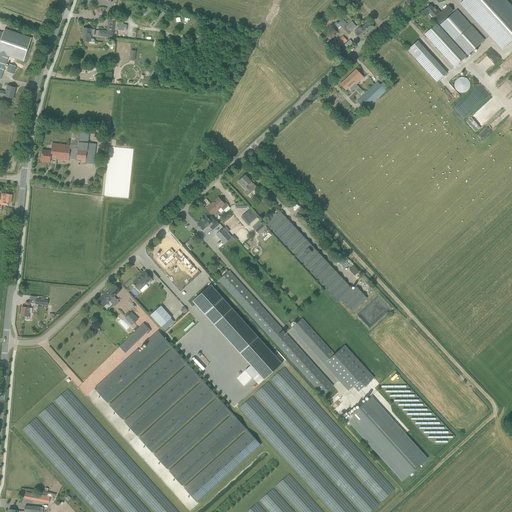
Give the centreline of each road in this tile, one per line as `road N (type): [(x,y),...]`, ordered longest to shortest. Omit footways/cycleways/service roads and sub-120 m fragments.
road 1 (unclassified): [(6,343),(38,341),(55,329),(414,0)]
road 2 (track): [(256,145),(492,403),(492,414),(388,511)]
road 3 (tertiary): [(23,179),(35,90),(66,0)]
road 4 (tertiary): [(6,343),(23,179)]
